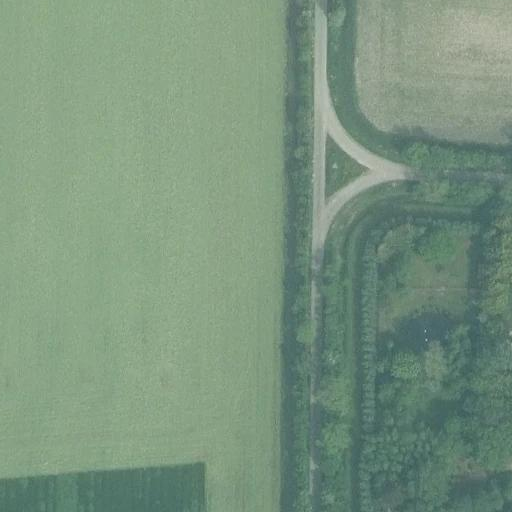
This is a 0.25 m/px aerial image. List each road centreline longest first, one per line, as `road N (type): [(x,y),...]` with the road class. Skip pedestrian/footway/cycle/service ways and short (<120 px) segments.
road 1 (unclassified): [(308,511),(316,227)]
road 2 (unclassified): [(511,180),(388,171)]
